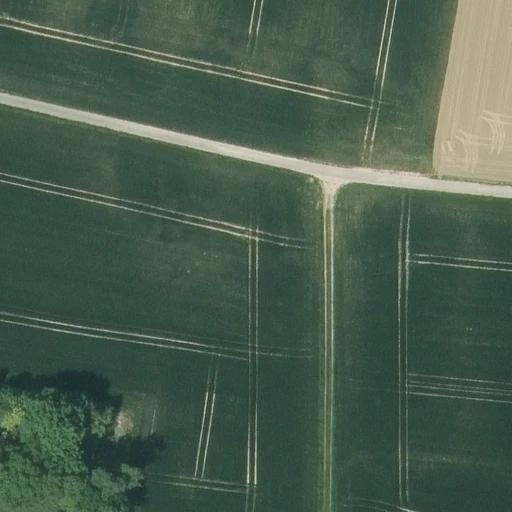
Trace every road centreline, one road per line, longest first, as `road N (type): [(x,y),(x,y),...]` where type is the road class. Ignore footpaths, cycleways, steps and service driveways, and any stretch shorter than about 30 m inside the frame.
road 1 (track): [(0,101),(329,173),(511,192)]
road 2 (track): [(325,511),(329,173)]
